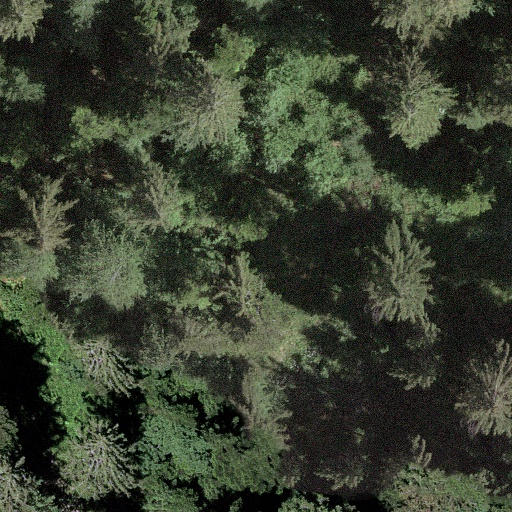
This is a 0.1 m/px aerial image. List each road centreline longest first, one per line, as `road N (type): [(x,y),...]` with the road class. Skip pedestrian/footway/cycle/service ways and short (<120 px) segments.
road 1 (track): [(0,341),(124,393),(206,397),(265,367),(428,246),(511,202)]
road 2 (track): [(0,341),(51,511)]
